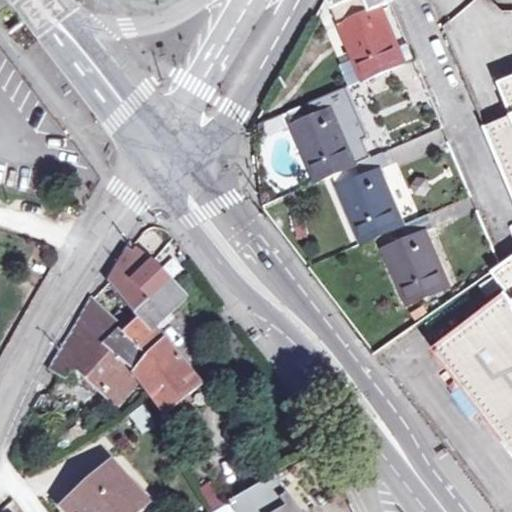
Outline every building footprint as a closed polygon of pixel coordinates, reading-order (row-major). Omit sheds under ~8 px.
[(373,8),(382,4),(379,0),(351,0),(349,1),(355,17),(331,27),(355,81),(397,61),(373,8)] [(511,78),(495,85),(500,96),(507,112),(509,117),(482,128),(511,198),(511,257),(490,272),(505,291),(430,351),(511,456),(511,78)] [(433,227),(426,213),(402,224),(379,171),(387,167),(380,151),(354,163),(330,110),(338,105),(332,91),(304,103),(311,118),(288,128),(312,182),(351,164),(358,179),(337,190),(360,243),(399,225),(405,240),(383,251),(407,305),(448,287),(424,232),(433,227)] [(441,206),(426,213),(433,227),(448,220),(441,206)] [(144,274),(126,254),(118,267),(109,282),(138,314),(118,333),(90,302),(71,335),(49,370),(61,377),(67,375),(72,369),(81,376),(80,378),(114,404),(133,381),(170,426),(172,424),(191,445),(205,431),(187,412),(205,394),(163,344),(151,333),(183,300),(151,267),(144,274)] [(134,511),(148,500),(113,463),(66,510),(67,511),(134,511)] [(300,511),(274,475),(229,501),(236,511),(300,511)] [(210,482),(198,490),(211,511),(213,511),(225,504),(210,482)]
